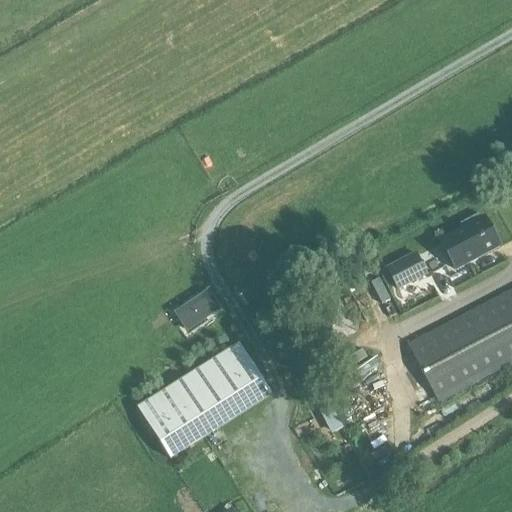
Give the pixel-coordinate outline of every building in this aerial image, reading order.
[(441,241),(457,271),(501,247),(485,217),(481,219),(479,216),(460,226),(462,229),(441,241)] [(399,290),(427,275),(416,254),(388,269),(399,290)] [(511,291),(409,346),(439,403),(511,364),(511,291)] [(328,349),(355,333),(339,305),(312,321),(328,349)] [(240,344),(139,408),(170,458),(271,394),(240,344)]
